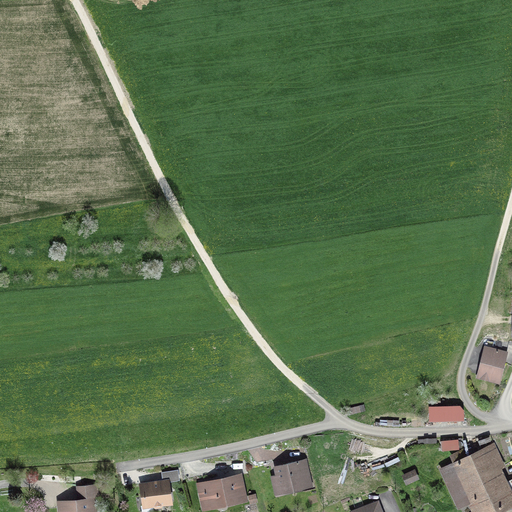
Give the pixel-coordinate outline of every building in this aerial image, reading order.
[(476,375),(498,381),(506,350),(484,345),(476,375)] [(366,411),(364,405),(349,408),(350,415),(366,411)] [(429,423),(464,422),(463,411),(460,407),(429,408),(429,423)] [(442,448),(459,447),(458,437),(441,439),(442,448)] [(476,511),(493,511),(511,503),(511,487),(508,479),(500,461),(502,460),(494,444),(442,467),(460,506),(471,500),(476,511)] [(387,465),(400,459),(398,455),(385,462),(387,465)] [(274,494),(313,485),(307,457),(273,464),(275,473),(270,474),(274,494)] [(406,482),(418,477),(414,468),(402,474),(406,482)] [(163,480),(180,478),(179,470),(162,472),(162,476),(163,480)] [(210,506),(246,498),(240,473),(198,483),(200,491),(206,490),(210,506)] [(168,480),(142,484),(145,504),(153,503),(153,505),(161,504),(161,502),(170,500),(168,480)] [(83,487),(85,495),(98,493),(97,485),(83,487)] [(94,511),(93,498),(60,501),(61,511),(94,511)] [(351,511),(383,511),(378,500),(351,510),(351,511)]
